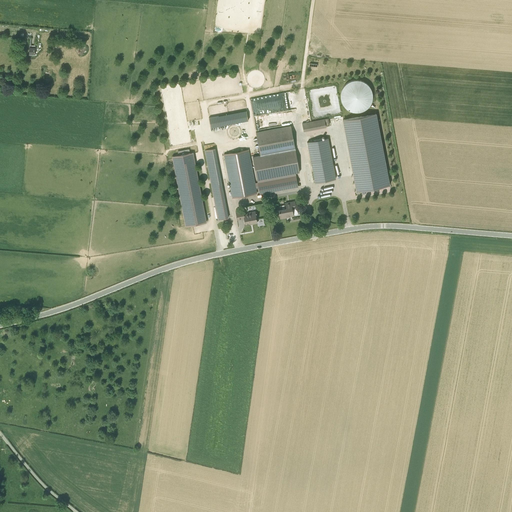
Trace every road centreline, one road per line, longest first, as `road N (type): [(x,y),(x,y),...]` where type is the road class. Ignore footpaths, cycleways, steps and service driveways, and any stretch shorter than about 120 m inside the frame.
road 1 (unclassified): [(0,325),(185,261),(357,227),(511,235)]
road 2 (track): [(313,0),(297,125),(300,138),(336,130)]
